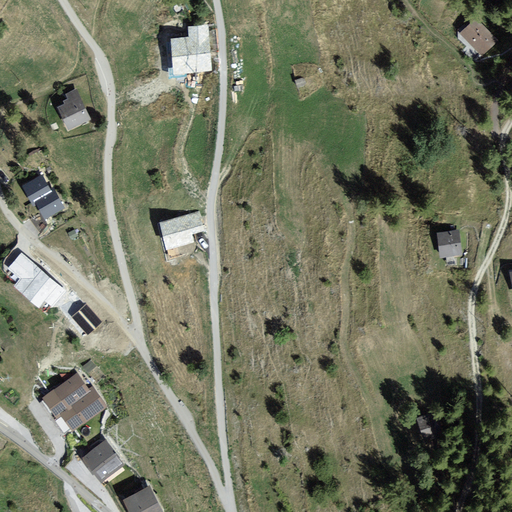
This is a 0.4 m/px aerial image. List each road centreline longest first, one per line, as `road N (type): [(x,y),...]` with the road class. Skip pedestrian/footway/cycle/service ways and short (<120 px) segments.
road 1 (unclassified): [(230,496),(209,217),(223,85),(216,0)]
road 2 (track): [(458,511),(478,437),(473,291),(506,215),(502,148),(511,123)]
road 3 (unclassified): [(134,338),(138,324),(108,198),(110,83),(62,0)]
road 4 (unclassified): [(0,195),(12,219),(134,338)]
road 5 (unclassified): [(134,338),(230,496)]
road 6 (residential): [(0,426),(106,511)]
